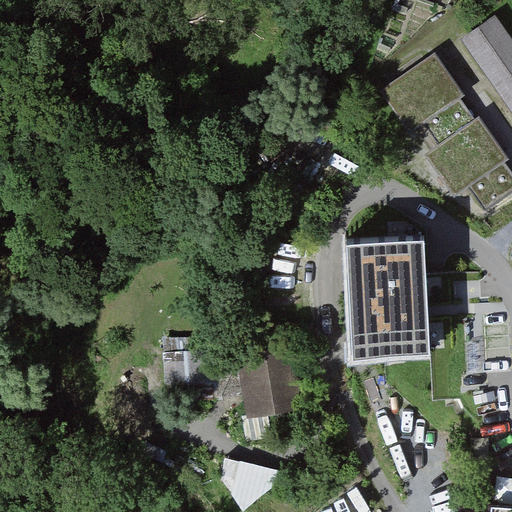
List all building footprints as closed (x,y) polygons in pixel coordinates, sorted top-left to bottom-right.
[(511,33),(499,15),(465,39),(511,106),(511,33)] [(440,54),(386,90),(414,131),(429,121),(445,145),(432,154),(459,195),(473,185),(488,207),(511,190),(511,174),(503,161),(509,157),(484,119),(479,122),(463,99),(468,96),(440,54)] [(353,354),(429,351),(427,312),(423,236),(347,240),(353,354)] [(294,342),(238,352),(249,415),(305,404),(294,342)] [(167,345),(166,358),(191,361),(192,348),(167,345)] [(194,395),(192,360),(166,362),(168,397),(194,395)] [(227,458),(223,482),(240,486),(237,503),(270,509),(278,466),(227,458)] [(489,511),(511,511),(511,498),(492,496),(489,511)]
